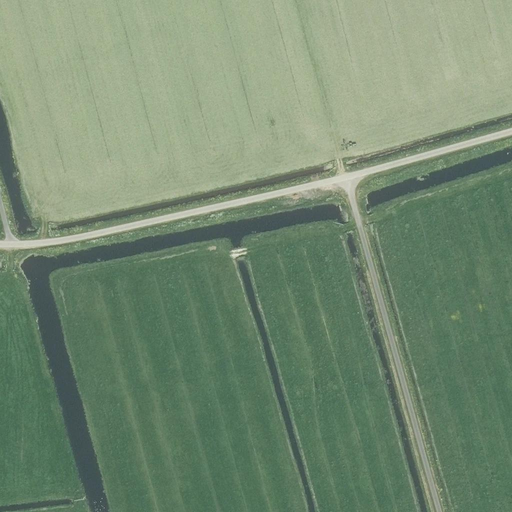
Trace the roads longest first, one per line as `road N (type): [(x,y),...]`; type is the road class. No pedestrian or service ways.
road 1 (unclassified): [(346,178),(81,237),(0,244)]
road 2 (unclassified): [(439,511),(346,178)]
road 3 (unclassified): [(346,178),(511,131)]
